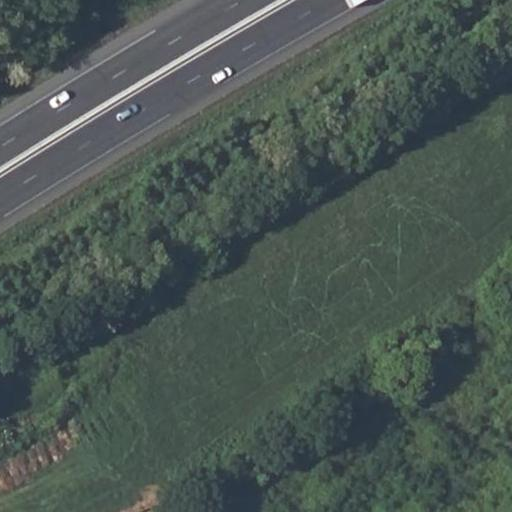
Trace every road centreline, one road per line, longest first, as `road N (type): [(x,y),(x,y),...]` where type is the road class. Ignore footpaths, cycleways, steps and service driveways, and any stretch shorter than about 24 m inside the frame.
road 1 (motorway): [(0,198),(330,0)]
road 2 (motorway): [(245,0),(0,147)]
